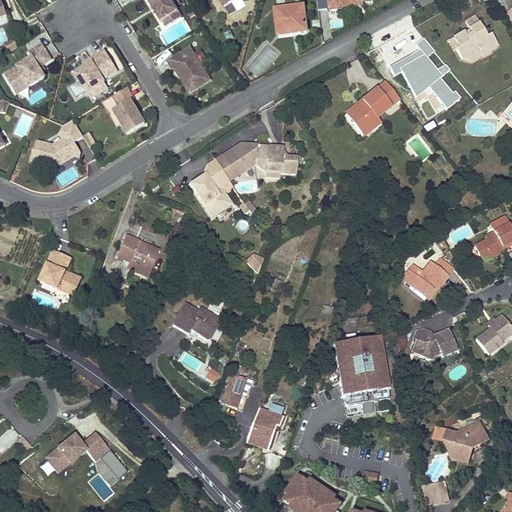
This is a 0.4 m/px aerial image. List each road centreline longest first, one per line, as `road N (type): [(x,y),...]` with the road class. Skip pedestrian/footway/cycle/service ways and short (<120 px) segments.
road 1 (tertiary): [(0,321),(95,371),(238,511)]
road 2 (residential): [(180,132),(423,0)]
road 3 (residential): [(0,187),(31,201),(71,199),(180,132)]
road 4 (residential): [(180,132),(109,20),(78,24)]
road 5 (residential): [(0,399),(26,428),(43,422),(52,405),(46,385),(29,380),(9,389)]
